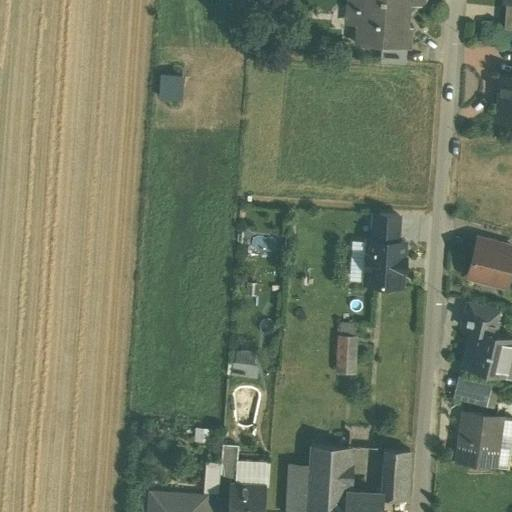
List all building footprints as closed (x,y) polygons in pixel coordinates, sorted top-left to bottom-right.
[(403,0),(348,0),(348,6),(360,7),(359,20),(358,20),(356,43),(381,45),(405,47),(407,47),(409,26),(402,26),(403,4),(403,0)] [(405,47),(381,45),(380,61),(404,63),(405,47)] [(155,96),(177,97),(178,72),(156,71),(155,96)] [(511,75),(500,74),(497,120),(511,121),(511,75)] [(375,214),(373,239),(398,240),(399,216),(375,214)] [(511,261),(511,246),(476,237),(467,274),(506,285),(511,261)] [(369,239),(365,282),(401,284),(404,242),(398,240),(373,239),(369,239)] [(499,308),(468,300),(462,327),(473,330),(474,329),(493,334),(493,333),(499,308)] [(355,323),(341,322),(340,335),(354,336),(355,323)] [(493,334),(474,329),(473,330),(469,348),(465,347),(461,363),(504,373),(511,340),(511,337),(493,333),(493,334)] [(354,336),(340,335),(338,372),(352,372),(352,367),(353,367),(354,336)] [(228,374),(251,373),(251,348),(228,348),(228,374)] [(483,398),(485,381),(452,376),(450,394),(483,398)] [(502,416),(462,410),(455,461),(495,466),(502,416)] [(237,444),(221,443),(220,462),(220,471),(236,472),(237,459),(237,444)] [(349,445),(311,443),(310,467),(290,466),(286,511),(343,511),(345,493),(346,493),(347,488),(349,445)] [(410,448),(385,447),(382,495),(383,495),(383,496),(407,498),(410,448)] [(269,461),(237,459),(236,472),(235,483),(265,485),(268,485),(269,461)] [(206,461),(204,491),(218,492),(220,471),(220,462),(206,461)] [(235,483),(230,483),(229,497),(228,509),(228,511),(263,511),(265,485),(235,483)] [(202,511),(204,497),(152,493),(150,511),(202,511)] [(346,493),(345,493),(343,511),(381,511),(383,496),(383,495),(382,495),(351,493),(346,493)] [(229,497),(218,497),(218,509),(228,509),(229,497)]
